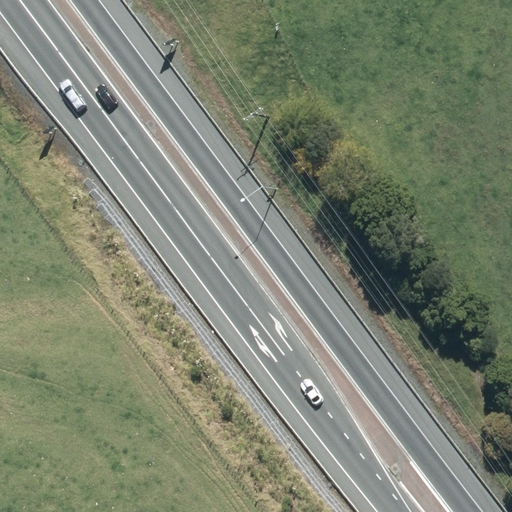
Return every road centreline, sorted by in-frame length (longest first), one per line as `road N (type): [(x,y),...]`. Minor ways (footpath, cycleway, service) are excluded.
road 1 (trunk): [(408,511),(16,0)]
road 2 (trunk): [(85,0),(474,511)]
